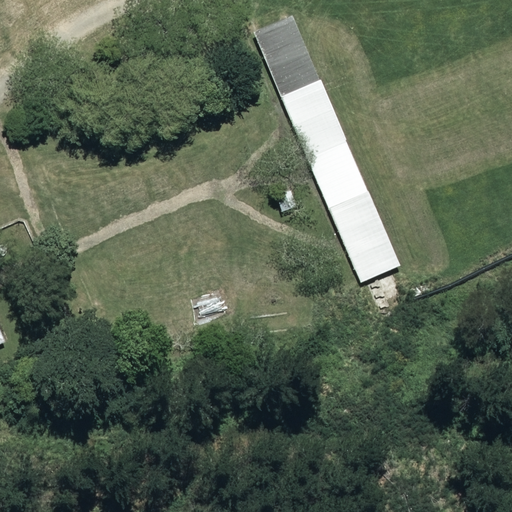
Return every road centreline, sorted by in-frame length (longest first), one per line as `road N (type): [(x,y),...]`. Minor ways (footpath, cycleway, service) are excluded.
road 1 (track): [(0,424),(511,420)]
road 2 (track): [(0,98),(50,42),(134,0)]
